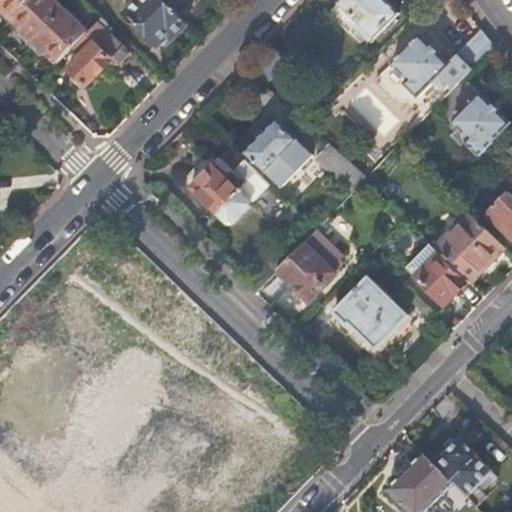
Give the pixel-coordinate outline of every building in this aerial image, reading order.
[(0,0),(0,8),(10,19),(28,0),(0,0)] [(51,0),(28,0),(10,19),(32,40),(61,9),(51,0)] [(160,0),(138,0),(126,14),(158,46),(168,36),(172,40),(187,26),(160,0)] [(285,0),(270,15),(277,22),(298,0),(285,0)] [(398,14),(383,0),(342,0),(338,4),(373,40),(398,14)] [(511,0),(502,0),(511,13),(511,0)] [(61,9),(32,40),(56,63),(68,51),(86,33),(61,9)] [(68,51),(76,58),(64,70),(82,88),(106,63),(110,66),(113,65),(123,54),(122,49),(107,34),(109,31),(105,27),(107,25),(100,18),(86,33),(68,51)] [(392,64),(409,81),(406,84),(421,98),(434,84),(441,77),(455,90),(466,79),(495,49),(481,31),(448,63),(420,35),(392,64)] [(272,49),(249,73),(264,87),(287,63),(272,49)] [(141,150),(148,157),(218,84),(211,77),(141,150)] [(441,77),(434,84),(439,88),(444,89),(447,89),(452,93),(455,90),(441,77)] [(436,109),(468,141),(464,145),(477,158),(510,125),(466,79),(455,90),(452,93),(436,109)] [(360,90),(348,106),(375,128),(388,112),(360,90)] [(244,155),(280,188),(292,177),(277,162),(297,142),(276,122),(244,155)] [(314,159),(353,194),(365,183),(368,179),(328,144),(314,159)] [(190,189),(226,225),(230,225),(247,208),(248,205),(236,193),(243,186),(219,163),(214,163),(190,189)] [(488,214),(511,237),(511,196),(509,193),(488,214)] [(470,215),(435,251),(466,281),(470,284),(504,248),(470,215)] [(246,511),(253,511),(321,442),(111,244),(0,361),(0,431),(3,434),(122,309),(162,347),(73,441),(113,479),(190,398),(243,447),(212,480),(246,511)] [(305,244),(277,273),(307,301),(335,273),(305,244)] [(415,276),(444,304),(466,281),(435,251),(430,246),(416,261),(423,268),(415,276)] [(263,259),(242,280),(257,294),(277,273),(263,259)] [(416,261),(408,269),(415,276),(423,268),(416,261)] [(407,312),(367,273),(333,308),(346,321),(348,319),(374,344),(407,312)] [(446,460),(437,468),(463,493),(477,506),(488,496),(480,487),(494,473),(461,440),(457,443),(456,442),(450,442),(445,447),(445,452),(447,454),(443,457),(446,460)] [(0,511),(22,511),(45,489),(0,445),(0,511)] [(389,492),(408,511),(444,511),(463,493),(437,468),(424,456),(389,492)] [(160,511),(237,511),(197,473),(160,511)] [(66,511),(57,502),(45,511),(66,511)]
